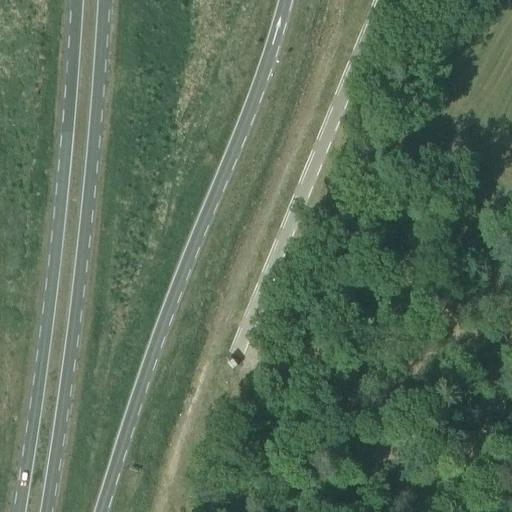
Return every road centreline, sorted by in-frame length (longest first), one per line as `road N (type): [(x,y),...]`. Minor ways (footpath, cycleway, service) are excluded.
road 1 (primary): [(100,511),(283,0)]
road 2 (primary): [(76,0),(52,269),(16,511)]
road 3 (primary): [(42,511),(78,270),(100,0)]
